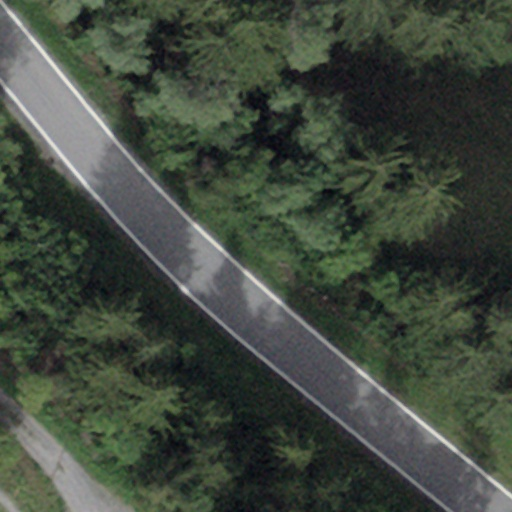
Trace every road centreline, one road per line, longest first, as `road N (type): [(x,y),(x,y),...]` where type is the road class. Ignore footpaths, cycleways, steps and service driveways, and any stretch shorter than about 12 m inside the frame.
road 1 (tertiary): [(493,511),(183,255),(0,44)]
road 2 (track): [(79,511),(51,452),(0,408)]
